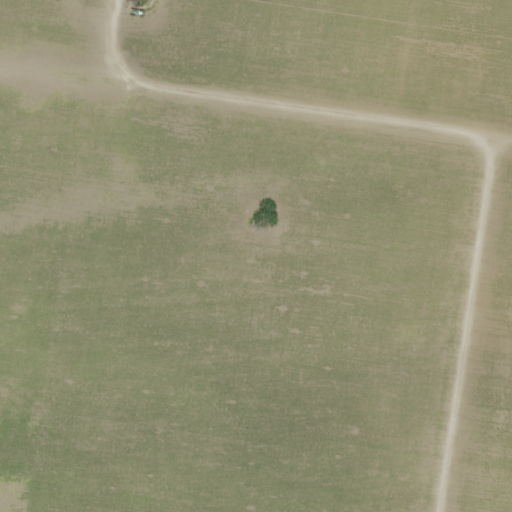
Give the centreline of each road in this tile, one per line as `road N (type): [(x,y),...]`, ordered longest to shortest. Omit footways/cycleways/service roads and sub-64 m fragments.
road 1 (residential): [(419,511),(454,273),(454,173),(416,140),(155,78),(0,57)]
road 2 (residential): [(511,159),(0,234)]
